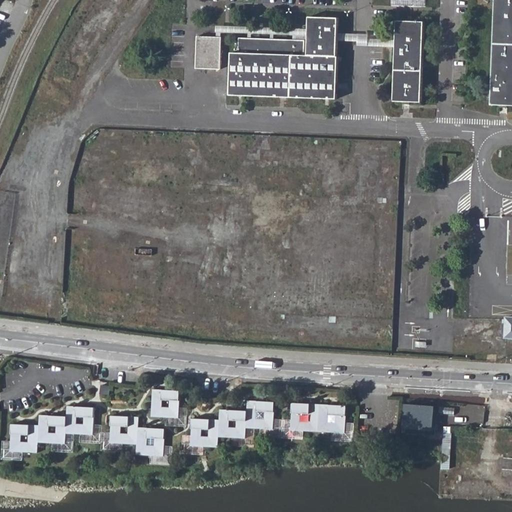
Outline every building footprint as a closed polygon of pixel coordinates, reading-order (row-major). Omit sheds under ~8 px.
[(511,0),(497,0),(494,105),(511,105),(511,0)] [(229,53),(227,93),(338,96),(340,18),(310,17),(308,57),(305,57),(305,43),(237,40),(237,53),(229,53)] [(426,21),(400,20),(397,101),(424,103),(426,21)] [(217,39),(202,40),(201,73),(216,73),(217,39)] [(181,391),(153,389),(152,417),(179,418),(181,391)] [(221,409),(220,420),(193,418),(192,446),(219,448),(219,437),(246,439),(247,428),(274,429),(275,402),(248,401),(248,411),(221,409)] [(406,402),(404,428),(436,430),(438,404),(406,402)] [(347,406),(293,403),(291,430),(346,433),(347,406)] [(40,425),(13,424),(11,452),(38,453),(39,443),(66,444),(67,434),(94,435),(95,407),(68,406),(67,416),(40,415),(40,425)] [(139,417),(112,416),(111,443),(138,444),(138,455),(165,456),(166,429),(139,428),(139,417)] [(347,431),(354,432),(355,423),(348,422),(347,431)] [(445,433),(445,454),(443,468),(451,469),(454,434),(445,433)]
